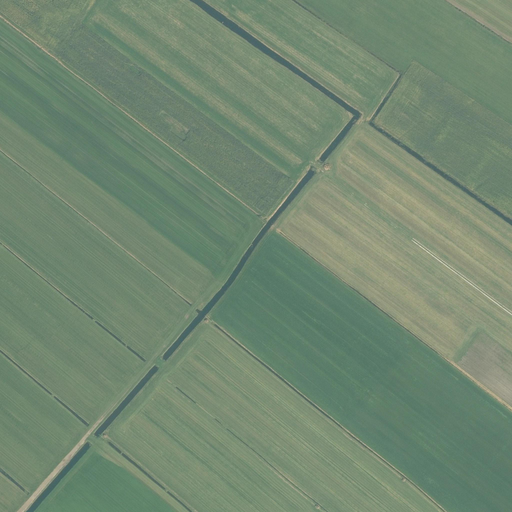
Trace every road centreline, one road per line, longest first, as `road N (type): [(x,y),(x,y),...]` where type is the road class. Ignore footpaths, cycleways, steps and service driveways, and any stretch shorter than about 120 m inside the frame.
road 1 (track): [(20,511),(196,302)]
road 2 (track): [(511,314),(311,161)]
